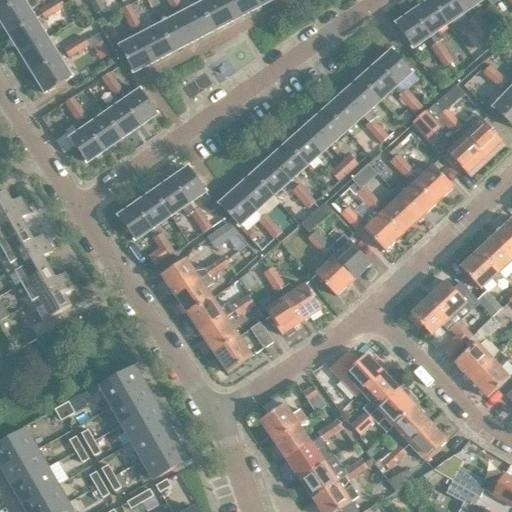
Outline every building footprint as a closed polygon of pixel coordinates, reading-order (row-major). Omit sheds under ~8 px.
[(0,0),(0,16),(24,1),(23,0),(0,0)] [(54,13),(64,6),(60,0),(55,0),(49,4),(54,13)] [(99,0),(96,0),(90,3),(96,14),(101,11),(105,9),(99,0)] [(166,0),(171,8),(180,4),(178,0),(166,0)] [(224,0),(207,0),(200,4),(214,30),(234,20),(240,17),(233,4),(230,5),(230,4),(227,5),(224,0)] [(224,0),(227,5),(230,4),(230,5),(233,4),(240,17),(259,6),(255,0),(224,0)] [(449,23),(432,0),(430,0),(414,11),(431,36),(429,37),(434,44),(430,47),(437,57),(445,51),(439,42),(442,39),(436,32),(449,23)] [(459,0),(432,0),(449,23),(467,11),(459,0)] [(459,0),(467,11),(482,0),(459,0)] [(0,16),(0,20),(10,36),(36,20),(24,1),(0,16)] [(44,19),(54,13),(49,4),(39,10),(44,19)] [(126,19),(134,15),(129,4),(120,9),(126,19)] [(194,41),(214,30),(200,4),(180,14),(194,41)] [(431,36),(414,11),(396,24),(413,48),(429,37),(431,36)] [(173,51),(194,41),(180,14),(160,25),(173,51)] [(131,29),(140,25),(134,15),(126,19),(131,29)] [(474,31),(482,25),(476,15),(468,21),(474,31)] [(36,20),(10,36),(22,56),(48,40),(36,20)] [(153,62),(173,51),(160,25),(140,36),(153,62)] [(481,41),(489,35),(482,25),(474,31),(481,41)] [(102,41),(97,34),(86,41),(83,37),(73,43),(79,52),(88,46),(90,49),(102,41)] [(119,46),(133,73),(153,62),(140,36),(119,46)] [(34,75),(60,59),(48,40),(22,56),(34,75)] [(68,58),(79,52),(73,43),(63,49),(68,58)] [(392,50),(375,65),(395,87),(412,72),(392,50)] [(452,61),(445,51),(437,57),(443,66),(452,61)] [(46,94),(71,78),(60,59),(34,75),(46,94)] [(359,80),(379,102),(395,87),(375,65),(359,80)] [(491,81),(498,73),(490,65),(483,72),(491,81)] [(108,88),(116,82),(110,72),(101,78),(108,88)] [(500,89),(507,81),(498,73),(491,81),(500,89)] [(365,126),(373,135),(380,128),(373,120),(376,117),(370,110),(379,102),(359,80),(342,95),(362,117),(368,123),(365,126)] [(115,97),(123,91),(116,82),(108,88),(115,97)] [(406,105),(414,98),(406,89),(399,96),(406,105)] [(139,126),(157,114),(140,90),(122,102),(139,126)] [(511,93),(509,91),(493,108),(511,126),(511,93)] [(77,94),(64,103),(71,113),(79,107),(78,106),(83,103),(77,94)] [(325,110),(345,132),(362,117),(342,95),(325,110)] [(414,113),(422,107),(414,98),(406,105),(414,113)] [(139,126),(122,102),(105,114),(122,138),(139,126)] [(425,139),(439,127),(433,121),(438,116),(442,113),(434,104),(412,124),(425,139)] [(104,150),(122,138),(105,114),(94,122),(88,114),(85,116),(79,107),(71,113),(77,122),(82,119),(87,126),(104,150)] [(325,110),(309,125),(329,147),(345,132),(325,110)] [(446,125),(454,118),(446,110),(442,113),(438,116),(446,125)] [(402,125),(411,116),(406,111),(397,119),(402,125)] [(461,127),(454,118),(446,125),(454,134),(458,130),(463,136),(484,158),(491,152),(495,154),(504,145),(475,114),(461,127)] [(86,163),(104,150),(87,126),(82,119),(77,122),(72,126),(77,133),(70,138),(66,133),(55,141),(63,153),(74,145),(86,163)] [(381,144),(388,137),(380,128),(373,135),(381,144)] [(304,129),(287,144),(307,166),(324,151),(304,129)] [(484,158),(463,136),(458,130),(454,134),(451,137),(456,143),(446,152),(470,177),(479,168),(477,164),(484,158)] [(287,144),(270,159),(290,181),(307,166),(287,144)] [(350,171),(358,164),(350,155),(342,162),(350,171)] [(398,170),(406,164),(398,155),(390,162),(398,170)] [(273,196),(290,181),(270,159),(253,174),(273,196)] [(369,164),(353,178),(360,186),(376,172),(369,164)] [(409,174),(436,203),(453,187),(432,165),(423,174),(417,168),(413,171),(406,164),(398,170),(405,178),(409,174)] [(338,181),(346,175),(338,166),(331,173),(338,181)] [(171,180),(188,204),(206,192),(189,167),(171,180)] [(253,174),(236,189),(256,211),(273,196),(253,174)] [(392,190),(398,197),(419,219),(436,203),(409,174),(405,178),(392,190)] [(190,214),(196,223),(204,218),(198,208),(193,211),(188,204),(171,180),(153,192),(170,216),(181,209),(186,216),(190,214)] [(359,190),(354,184),(350,187),(364,202),(371,195),(363,187),(359,190)] [(300,200),(307,194),(299,185),(292,191),(300,200)] [(239,227),(256,211),(236,189),(219,204),(239,227)] [(375,207),(381,213),(402,235),(419,219),(398,197),(392,190),(379,203),(375,207)] [(0,219),(26,205),(21,197),(11,202),(5,191),(0,194),(0,219)] [(136,204),(152,228),(170,216),(153,192),(136,204)] [(307,209),(315,202),(307,194),(300,200),(307,209)] [(364,229),(384,251),(402,235),(381,213),(375,207),(379,203),(371,195),(364,202),(371,210),(367,214),(373,221),(364,229)] [(152,228),(136,204),(118,216),(135,241),(152,228)] [(0,245),(27,230),(21,219),(31,214),(26,205),(0,219),(0,245)] [(340,214),(354,229),(361,222),(348,207),(340,214)] [(267,230),(274,223),(266,214),(259,221),(267,230)] [(300,224),(307,232),(317,223),(310,215),(300,224)] [(203,233),(211,227),(204,218),(196,223),(203,233)] [(511,254),(511,219),(495,236),(511,254)] [(274,238),(279,235),(282,232),(274,223),(267,230),(274,238)] [(214,249),(234,235),(227,224),(206,238),(214,249)] [(0,259),(0,262),(4,268),(48,243),(43,235),(33,241),(27,230),(0,245),(0,246),(6,257),(0,259)] [(316,248),(323,240),(315,232),(308,239),(316,248)] [(159,249),(167,243),(160,234),(152,239),(159,249)] [(333,258),(353,280),(371,264),(344,235),(334,244),(331,248),(323,240),(316,248),(324,256),(328,253),(333,258)] [(511,261),(511,254),(495,236),(477,252),(498,274),(511,261)] [(43,257),(53,252),(48,243),(4,268),(8,276),(15,272),(22,284),(49,268),(43,257)] [(155,266),(165,259),(174,253),(167,243),(159,249),(148,256),(155,266)] [(498,274),(477,252),(460,268),(481,290),(498,274)] [(219,271),(229,265),(223,256),(213,263),(219,271)] [(353,280),(333,258),(315,274),(336,296),(353,280)] [(209,278),(219,271),(213,263),(204,269),(200,264),(193,269),(186,259),(161,276),(174,295),(206,274),(209,278)] [(21,299),(26,307),(70,281),(65,273),(55,279),(49,268),(22,284),(28,296),(21,299)] [(270,283),(278,278),(272,268),(263,273),(270,283)] [(246,286),(254,281),(248,273),(240,278),(246,286)] [(174,295),(187,315),(212,298),(205,288),(213,283),(209,278),(206,274),(174,295)] [(293,328),(301,323),(285,297),(280,291),(285,288),(284,287),(278,278),(270,283),(276,293),(272,296),(276,303),(265,310),(281,336),(283,334),(287,337),(294,333),(293,328)] [(37,311),(43,322),(31,329),(37,339),(65,324),(59,313),(71,306),(65,295),(74,290),(70,281),(26,307),(30,315),(37,311)] [(428,297),(449,320),(466,303),(446,281),(428,297)] [(280,291),(285,297),(301,323),(321,310),(304,284),(293,292),(288,285),(284,287),(285,288),(280,291)] [(493,317),(501,309),(486,293),(477,301),(492,317),(493,317)] [(246,311),(254,305),(247,295),(239,301),(246,311)] [(418,328),(421,325),(431,336),(449,320),(428,297),(411,314),(412,315),(409,318),(418,328)] [(226,317),(212,298),(187,315),(200,334),(226,317)] [(237,316),(246,311),(239,301),(231,306),(237,316)] [(226,317),(200,334),(213,354),(239,337),(226,317)] [(500,325),(493,317),(492,317),(477,331),(485,340),(500,325)] [(450,329),(455,335),(457,337),(465,329),(459,321),(450,329)] [(263,349),(273,342),(260,322),(250,329),(263,349)] [(464,344),(472,336),(465,329),(457,337),(463,344),(464,344)] [(477,331),(472,336),(464,344),(469,349),(454,363),(470,381),(493,360),(479,345),(485,340),(477,331)] [(457,337),(455,335),(441,349),(449,357),(463,344),(457,337)] [(239,337),(213,354),(227,373),(252,356),(239,337)] [(487,398),(509,377),(500,368),(507,361),(500,353),(493,360),(470,381),(487,398)] [(360,392),(382,372),(366,354),(344,375),(337,367),(328,375),(319,382),(333,402),(343,395),(334,383),(347,378),(360,392)] [(100,388),(111,408),(146,387),(135,368),(100,388)] [(366,428),(373,421),(369,416),(398,389),(382,372),(360,392),(370,402),(362,409),(365,412),(358,419),(366,428)] [(314,412),(324,405),(312,386),(301,392),(314,412)] [(111,408),(121,425),(156,405),(146,387),(111,408)] [(392,427),(414,406),(398,389),(369,416),(373,421),(377,425),(384,418),(392,427)] [(75,413),(68,402),(61,406),(67,417),(75,413)] [(259,421),(273,441),(298,424),(305,419),(298,409),(291,414),(285,404),(259,421)] [(156,405),(121,425),(132,443),(167,423),(156,405)] [(67,417),(61,406),(54,410),(60,421),(67,417)] [(408,444),(430,423),(414,406),(392,427),(408,444)] [(359,435),(366,428),(358,419),(350,426),(359,435)] [(332,435),(342,428),(337,420),(327,427),(332,435)] [(177,440),(167,423),(132,443),(142,461),(177,440)] [(424,461),(446,441),(430,423),(408,444),(424,461)] [(273,441),(286,460),(311,443),(298,424),(273,441)] [(320,437),(311,443),(286,460),(299,480),(324,463),(324,462),(333,456),(323,442),(332,435),(327,427),(317,434),(320,437)] [(37,450),(26,430),(0,445),(0,465),(2,470),(37,450)] [(80,434),(87,445),(94,441),(87,430),(80,434)] [(69,440),(75,452),(82,448),(75,436),(69,440)] [(177,440),(142,461),(153,480),(188,460),(177,440)] [(100,452),(94,441),(87,445),(93,456),(100,452)] [(397,462),(406,454),(399,446),(390,454),(397,462)] [(82,448),(75,452),(81,463),(88,459),(82,448)] [(37,450),(2,470),(12,488),(47,467),(37,450)] [(388,470),(397,462),(390,454),(381,463),(388,470)] [(357,475),(367,468),(361,460),(351,467),(357,475)] [(337,482),(324,463),(299,480),(312,499),(337,482)] [(108,465),(101,469),(107,480),(114,476),(108,465)] [(47,467),(12,488),(23,505),(58,485),(47,467)] [(348,481),(357,475),(351,467),(341,473),(344,478),(337,482),(312,499),(320,511),(357,511),(351,502),(359,496),(348,481)] [(451,483),(480,498),(484,490),(511,505),(511,478),(503,474),(499,483),(492,479),(490,484),(460,468),(451,483)] [(393,490),(412,480),(407,469),(386,480),(393,490)] [(102,483),(96,472),(89,476),(95,487),(102,483)] [(107,480),(114,492),(121,488),(114,476),(107,480)] [(167,479),(155,486),(159,493),(170,486),(167,479)] [(102,498),(109,494),(102,483),(95,487),(102,498)] [(487,511),(476,506),(480,498),(451,483),(445,493),(463,503),(459,510),(462,511),(487,511)] [(58,485),(23,505),(26,511),(51,511),(68,503),(58,485)] [(138,496),(142,503),(153,496),(149,489),(138,496)] [(138,496),(126,502),(130,509),(142,503),(138,496)] [(73,511),(68,503),(51,511),(73,511)]
